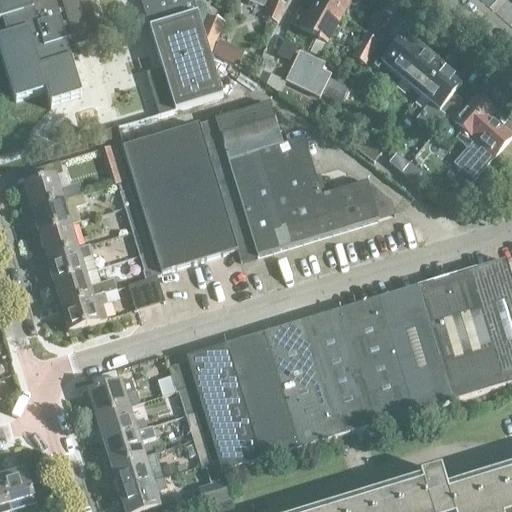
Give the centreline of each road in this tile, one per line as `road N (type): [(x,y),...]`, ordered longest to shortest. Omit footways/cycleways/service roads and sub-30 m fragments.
road 1 (residential): [(511,227),(420,272),(37,380)]
road 2 (residential): [(271,511),(511,444)]
road 3 (residential): [(37,380),(0,262)]
